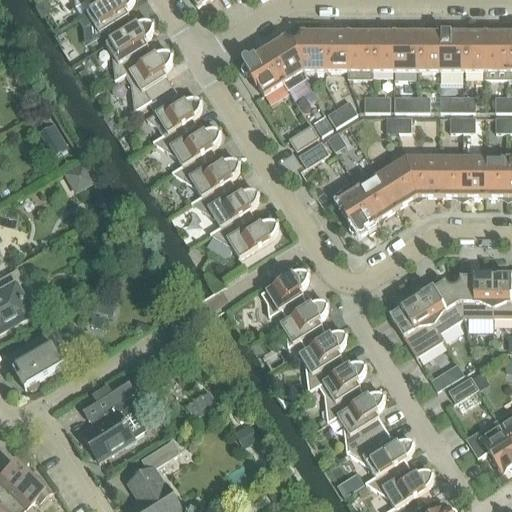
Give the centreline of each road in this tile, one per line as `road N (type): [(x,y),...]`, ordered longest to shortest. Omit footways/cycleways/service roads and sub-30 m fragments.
road 1 (residential): [(351,282),(324,264),(199,55)]
road 2 (residential): [(457,483),(354,314),(351,282)]
road 3 (residential): [(351,282),(443,236),(511,236)]
road 4 (residential): [(105,511),(37,405),(0,424)]
